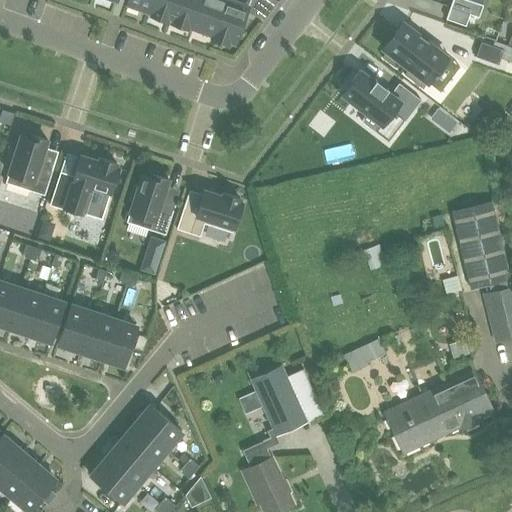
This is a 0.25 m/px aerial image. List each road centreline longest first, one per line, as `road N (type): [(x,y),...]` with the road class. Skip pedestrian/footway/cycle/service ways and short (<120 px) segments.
road 1 (residential): [(0,19),(229,97),(246,87),(313,0)]
road 2 (residential): [(73,460),(178,337),(272,293)]
